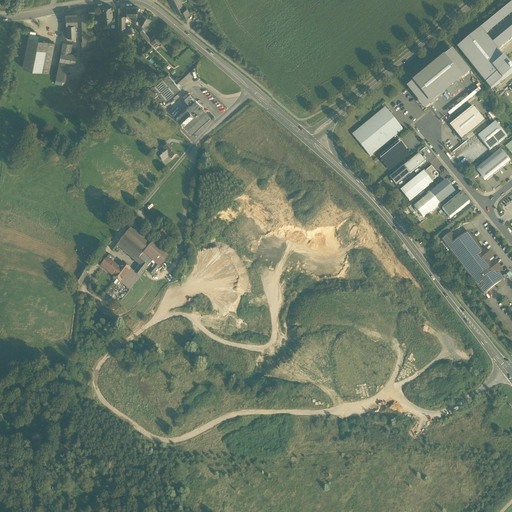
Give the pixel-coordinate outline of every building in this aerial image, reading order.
[(184,9),(179,0),(169,0),(171,3),(171,4),(174,7),(177,13),(179,12),(184,9)] [(511,3),(481,29),(486,35),(511,13),(511,3)] [(126,15),(132,15),(136,15),(136,6),(126,7),(126,15)] [(100,7),(101,16),(101,24),(103,23),(109,23),(113,22),(111,7),(100,7)] [(179,12),(182,18),(189,14),(186,8),(184,9),(179,12)] [(75,24),(76,27),(77,27),(77,24),(77,13),(65,14),(66,25),(75,24)] [(143,26),(144,26),(145,25),(145,26),(146,25),(145,24),(147,21),(149,18),(143,15),(139,23),(143,26)] [(66,25),(66,37),(76,36),(76,27),(75,24),(66,25)] [(130,27),(124,27),(120,27),(120,30),(120,37),(131,37),(131,29),(130,27)] [(511,27),(493,43),(498,50),(511,38),(511,27)] [(486,35),(481,29),(457,48),(491,89),(503,80),(493,67),(504,58),(498,50),(493,43),(486,35)] [(110,36),(110,40),(116,40),(116,39),(120,39),(120,37),(120,30),(112,30),(112,36),(110,36)] [(140,32),(147,40),(149,38),(144,32),(143,30),(140,32)] [(29,69),(42,72),(48,42),(37,40),(28,38),(22,68),(29,69)] [(81,57),(81,63),(89,63),(89,41),(82,41),(81,41),(82,57),(81,57)] [(48,42),(42,72),(49,73),(54,43),(48,42)] [(68,62),(75,64),(77,55),(69,53),(71,43),(63,42),(59,60),(68,62)] [(444,58),(461,79),(470,73),(453,52),(444,58)] [(414,83),(431,104),(446,92),(456,84),(461,79),(444,58),(414,83)] [(493,67),(503,80),(511,71),(511,67),(504,58),(493,67)] [(59,60),(55,84),(61,85),(62,81),(65,81),(68,62),(59,60)] [(158,94),(164,101),(179,88),(168,74),(147,90),(153,98),(158,94)] [(431,104),(414,83),(408,88),(425,109),(431,104)] [(456,84),(446,92),(448,94),(453,94),(457,91),(458,86),(456,84)] [(461,90),(458,86),(457,91),(453,94),(448,94),(452,98),(461,90)] [(185,100),(190,106),(190,105),(195,101),(190,95),(185,100)] [(195,101),(190,105),(197,113),(202,109),(203,108),(202,107),(202,108),(195,101),(196,100),(195,101)] [(197,113),(190,105),(190,106),(176,118),(183,126),(192,117),(197,113)] [(473,107),(450,126),(462,141),(485,122),(473,107)] [(197,113),(192,117),(200,127),(210,118),(202,109),(197,113)] [(353,135),(370,156),(402,130),(385,109),(353,135)] [(191,135),(200,127),(192,117),(183,126),(191,135)] [(478,137),(489,151),(507,137),(496,122),(478,137)] [(400,140),(380,156),(383,159),(401,144),(404,148),(405,146),(400,140)] [(381,160),(389,170),(409,154),(406,150),(404,148),(401,144),(383,159),(381,160)] [(175,155),(168,146),(164,150),(168,156),(171,159),(175,155)] [(477,168),(487,180),(510,161),(501,149),(477,168)] [(157,155),(161,160),(166,156),(166,157),(168,156),(164,150),(157,155)] [(404,166),(410,174),(426,161),(419,154),(404,166)] [(473,168),(469,164),(464,167),(468,172),(473,168)] [(404,166),(389,178),(396,185),(410,174),(404,166)] [(432,167),(425,172),(432,181),(436,179),(436,178),(437,178),(438,177),(438,176),(438,174),(437,174),(436,173),(432,167)] [(487,180),(477,168),(475,170),(485,182),(487,180)] [(471,174),(475,179),(479,175),(475,170),(471,174)] [(433,182),(432,181),(425,172),(424,171),(400,190),(409,201),(433,182)] [(446,182),(432,193),(440,204),(454,192),(451,189),(446,182)] [(423,218),(440,204),(432,193),(414,207),(423,218)] [(442,209),(450,219),(469,203),(462,194),(442,209)] [(124,237),(144,253),(150,246),(130,230),(124,237)] [(157,237),(166,245),(172,238),(163,230),(157,237)] [(448,248),(484,294),(490,290),(490,289),(489,288),(502,277),(499,272),(482,250),(474,240),(468,232),(457,241),(451,233),(443,240),(442,240),(443,240),(448,248)] [(117,245),(137,261),(144,253),(124,237),(117,245)] [(153,241),(150,246),(144,253),(153,261),(154,259),(160,266),(169,256),(153,241)] [(485,248),(482,250),(499,272),(502,270),(485,248)] [(148,267),(153,261),(144,253),(137,261),(141,264),(141,265),(142,263),(148,267)] [(116,267),(112,263),(107,259),(107,260),(101,267),(110,275),(113,277),(120,269),(116,267)] [(139,277),(139,278),(148,267),(142,263),(141,265),(141,264),(134,273),(139,277)] [(149,273),(152,276),(159,267),(156,264),(149,273)] [(114,278),(120,282),(130,270),(123,265),(120,269),(113,277),(114,278)] [(72,285),(78,288),(88,271),(82,268),(72,285)] [(130,270),(120,282),(120,283),(129,290),(139,277),(134,273),(130,270)] [(490,289),(490,290),(504,279),(502,277),(489,288),(490,289)]
